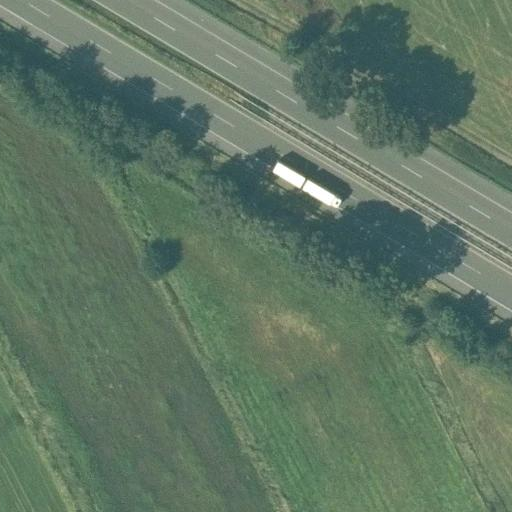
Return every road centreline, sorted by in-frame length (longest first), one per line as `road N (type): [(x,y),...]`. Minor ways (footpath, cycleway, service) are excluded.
road 1 (motorway): [(41,0),(511,280)]
road 2 (motorway): [(511,217),(147,0)]
road 3 (track): [(511,149),(260,0)]
